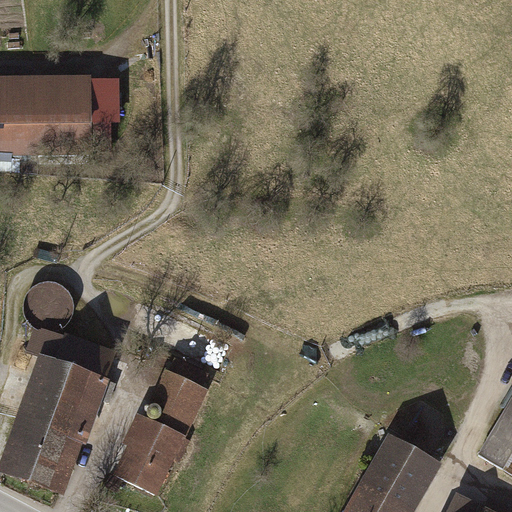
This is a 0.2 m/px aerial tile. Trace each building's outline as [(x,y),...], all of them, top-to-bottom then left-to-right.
[(90,82),(90,79),(0,78),(0,156),(92,157),(92,143),(120,144),(121,83),(90,82)] [(34,288),(25,297),(23,311),(27,322),(35,326),(57,334),(65,329),(72,318),(73,307),(70,297),(62,288),(49,284),(34,288)] [(36,355),(0,450),(0,474),(61,497),(79,449),(84,451),(101,405),(110,408),(117,388),(103,382),(113,355),(57,334),(35,326),(26,351),(36,355)] [(126,449),(111,479),(153,500),(169,468),(176,472),(190,443),(183,439),(206,393),(203,391),(209,378),(174,361),(167,375),(164,373),(142,416),(137,414),(120,447),(126,449)] [(511,399),(482,462),(511,479),(511,399)] [(415,511),(443,467),(389,436),(343,511),(415,511)] [(485,511),(458,499),(452,511),(485,511)]
